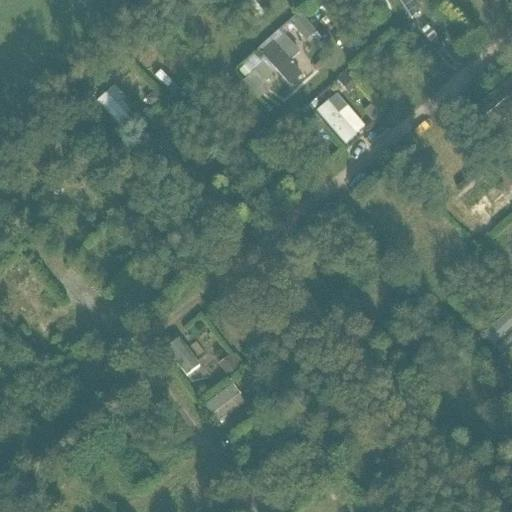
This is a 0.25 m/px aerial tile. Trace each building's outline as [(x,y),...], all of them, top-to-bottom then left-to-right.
[(250,0),(233,0),(254,22),(263,13),(250,0)] [(251,0),(264,12),(270,5),(264,0),(251,0)] [(382,0),(390,11),(404,0),(382,0)] [(301,17),(290,26),(298,34),(308,25),(301,17)] [(299,53),(288,63),(299,76),(311,65),(299,51),(305,46),(287,25),(280,31),(299,53)] [(259,81),(275,72),(283,86),(297,79),(287,60),(295,55),(283,33),(254,49),(261,61),(252,66),(259,81)] [(247,64),(238,72),(246,80),(254,73),(247,64)] [(344,73),(336,80),(347,94),(356,87),(344,73)] [(471,111),(489,132),(511,111),(511,85),(507,80),(471,111)] [(114,83),(93,102),(127,137),(147,118),(114,83)] [(342,146),(364,126),(333,93),(311,112),(342,146)] [(371,106),(363,113),(372,124),(380,117),(371,106)] [(20,248),(9,258),(15,264),(26,255),(20,248)] [(46,333),(37,340),(43,349),(52,342),(46,333)] [(192,338),(168,356),(184,376),(208,357),(192,338)] [(231,355),(219,365),(227,376),(240,366),(231,355)] [(205,405),(230,432),(252,412),(228,384),(205,405)] [(263,392),(253,400),(262,411),(272,403),(263,392)] [(51,496),(66,511),(103,511),(72,477),(51,496)] [(328,511),(338,503),(328,492),(305,511),(328,511)]
